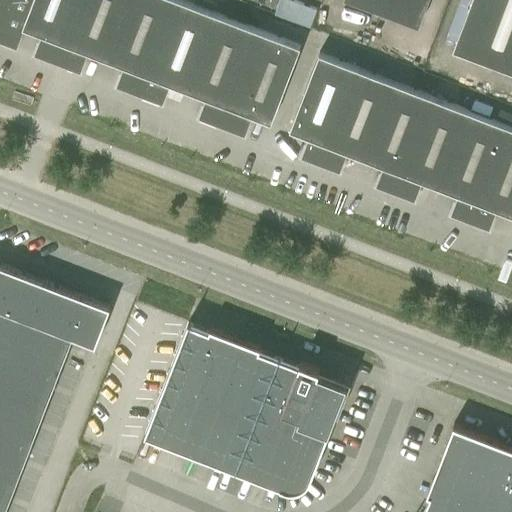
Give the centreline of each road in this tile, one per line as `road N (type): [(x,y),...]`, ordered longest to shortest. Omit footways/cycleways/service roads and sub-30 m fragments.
road 1 (residential): [(0,191),(414,351)]
road 2 (unclassified): [(414,351),(368,480),(339,511)]
road 3 (unclassified): [(213,511),(110,472),(79,485),(68,511)]
